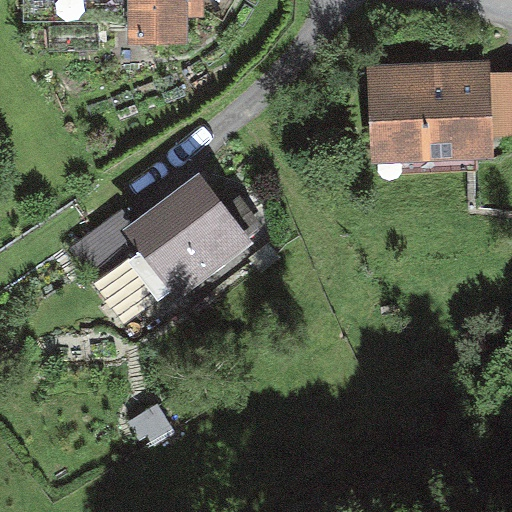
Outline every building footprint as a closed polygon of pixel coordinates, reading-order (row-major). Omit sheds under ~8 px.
[(131,0),(132,38),(185,37),(184,10),(200,10),(200,0),(131,0)] [(485,65),(373,69),(376,155),(488,151),(487,129),(511,128),(511,76),(485,77),(485,65)] [(132,229),(175,288),(244,238),(202,179),(132,229)] [(79,252),(91,283),(139,265),(127,234),(79,252)] [(132,333),(173,303),(142,260),(101,290),(132,333)]
